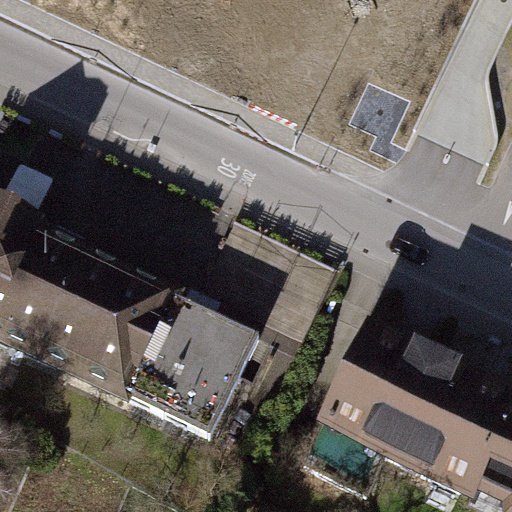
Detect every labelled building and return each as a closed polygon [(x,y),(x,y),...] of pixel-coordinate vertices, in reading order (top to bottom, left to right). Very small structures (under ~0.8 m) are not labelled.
[(206,240),(217,210),(188,199),(176,228),(206,240)] [(268,345),(0,213),(0,331),(221,440),(268,345)] [(224,283),(308,323),(332,272),(249,232),(224,283)] [(466,496),(511,402),(368,336),(324,432),(466,496)] [(511,511),(511,398),(511,402),(466,496),(500,511),(511,511)]
